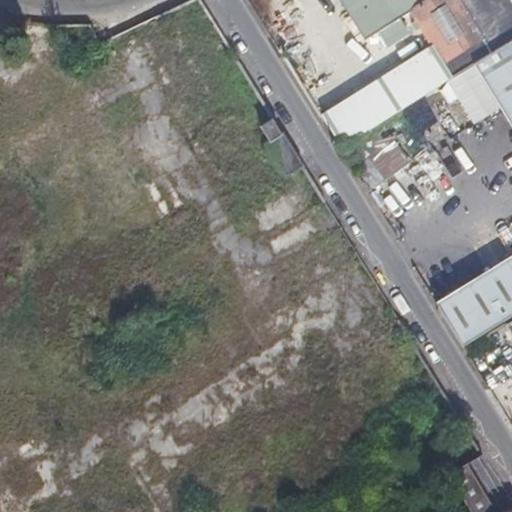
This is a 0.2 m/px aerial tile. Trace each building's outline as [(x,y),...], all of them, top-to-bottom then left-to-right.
[(511,38),(511,0),(339,0),(364,40),(377,31),(384,40),(403,28),(398,17),(410,10),(433,45),(318,117),(338,148),(472,63),(511,38)] [(264,16),(310,92),(339,74),(350,75),(351,56),(340,37),(325,46),(324,63),(309,38),(295,37),(307,30),(305,26),(318,18),(277,15),(272,8),(265,12),(264,16)] [(511,38),(472,63),(511,127),(511,255),(435,303),(464,350),(504,324),(511,319),(511,38)] [(304,166),(273,117),(246,136),(255,150),(265,145),(285,177),(304,166)] [(393,137),(369,155),(390,182),(413,164),(393,137)]
